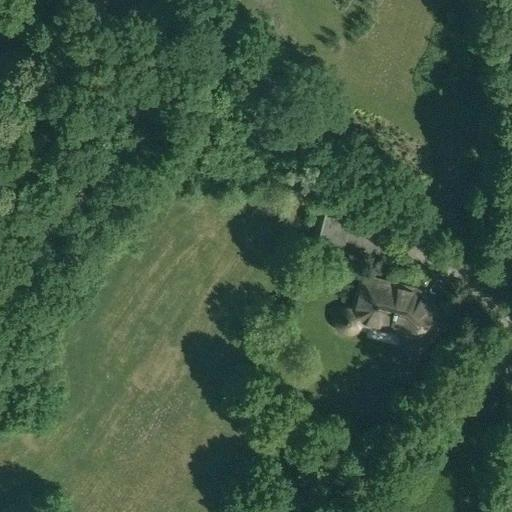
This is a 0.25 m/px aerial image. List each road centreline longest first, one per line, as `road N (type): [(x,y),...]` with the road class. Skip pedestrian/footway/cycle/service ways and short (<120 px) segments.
road 1 (track): [(189,0),(511,315)]
road 2 (track): [(0,103),(25,35),(109,16),(132,0)]
